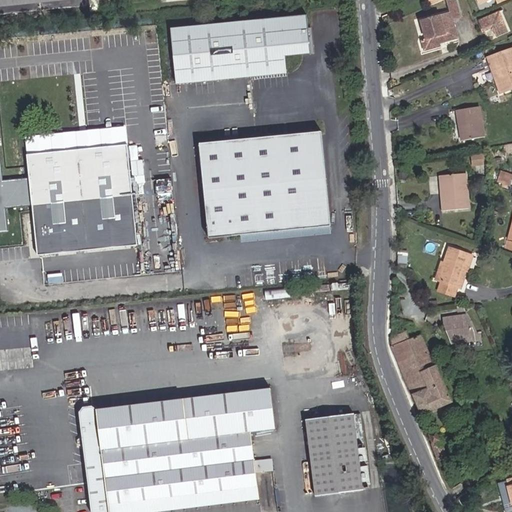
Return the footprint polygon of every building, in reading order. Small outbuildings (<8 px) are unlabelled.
[(0,0),(0,14),(88,5),(86,0),(0,0)] [(453,19),(461,17),(455,0),(447,0),(451,13),(421,21),(426,41),(423,42),(425,51),(440,47),(439,43),(458,38),(453,19)] [(484,32),(491,28),(496,30),(498,36),(508,32),(500,12),(479,21),(484,32)] [(285,56),(311,53),(307,15),(171,30),(177,85),(287,73),(285,56)] [(496,71),(498,78),(495,79),(501,93),(511,88),(511,49),(488,59),(493,72),(496,71)] [(485,137),(480,107),(457,111),(462,141),(485,137)] [(210,240),(332,227),(322,132),(238,141),(238,135),(225,136),(226,142),(200,145),(210,240)] [(38,255),(138,245),(127,145),(27,156),(30,178),(3,181),(0,152),(0,231),(8,231),(6,208),(33,205),(38,255)] [(473,155),(474,165),(485,164),(484,154),(473,155)] [(507,187),(510,176),(498,172),(494,182),(507,187)] [(469,209),(466,174),(444,176),(446,193),(442,194),(444,211),(469,209)] [(466,271),(468,271),(473,256),(450,248),(445,263),(443,262),(438,280),(442,281),(439,291),(453,296),(456,286),(460,288),(466,271)] [(476,332),(469,314),(445,318),(446,324),(454,342),(478,339),(476,332)] [(392,338),(391,347),(404,376),(432,363),(421,337),(410,341),(407,333),(392,338)] [(432,363),(404,376),(406,380),(434,367),(432,363)] [(434,367),(406,380),(421,416),(452,401),(437,365),(434,367)] [(273,459),(256,461),(252,431),(277,428),(271,388),(97,412),(92,409),(84,410),(80,415),(83,439),(81,442),(81,447),(85,450),(93,511),(166,511),(262,499),(258,471),(274,469),(273,459)] [(365,488),(355,411),(307,418),(317,494),(365,488)] [(447,456),(437,432),(429,435),(439,459),(447,456)] [(447,456),(439,459),(441,465),(449,462),(447,456)] [(506,511),(509,511),(511,511),(511,498),(508,481),(499,483),(506,511)]
